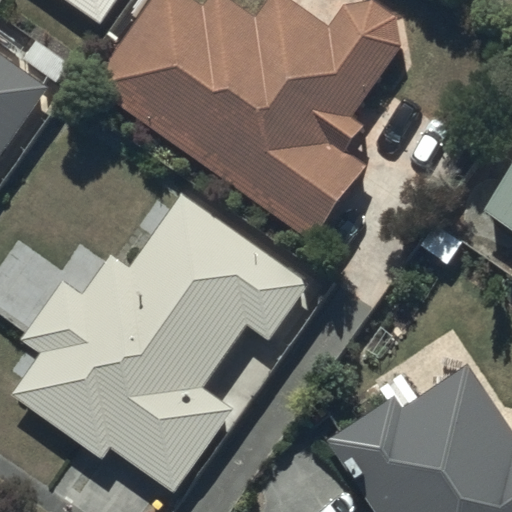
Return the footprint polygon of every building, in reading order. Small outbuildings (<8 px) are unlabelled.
[(64,0),(101,25),(118,0),(64,0)] [(205,0),(204,2),(201,0),(149,0),(87,88),(318,252),(373,175),(350,159),(368,133),(357,125),(409,53),(404,23),(380,6),(348,9),(335,27),(296,0),(269,0),(258,16),(236,0),(205,0)] [(0,161),(50,87),(0,53),(0,161)] [(511,181),(487,215),(511,232),(511,181)] [(82,303),(61,287),(20,345),(39,358),(9,401),(101,466),(109,455),(176,502),(237,416),(207,396),(250,335),(270,349),(311,291),(184,201),(130,276),(111,262),(82,303)] [(412,418),(401,402),(334,447),(377,511),(511,511),(511,429),(476,376),(412,418)]
